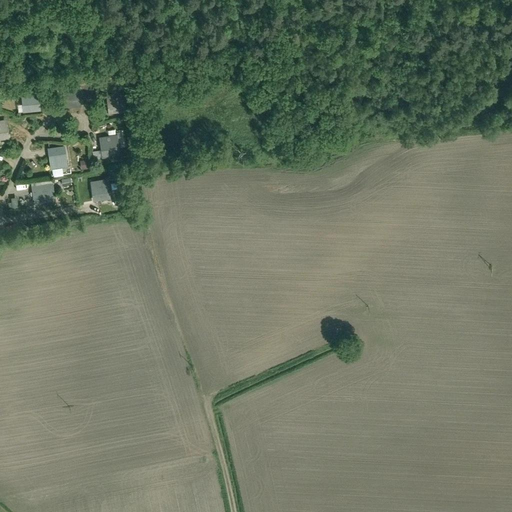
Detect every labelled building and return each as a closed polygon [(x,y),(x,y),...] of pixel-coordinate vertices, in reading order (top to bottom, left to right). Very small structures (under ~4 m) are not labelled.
[(64,81),(66,103),(84,101),(82,79),(64,81)] [(21,85),(23,107),(40,106),(38,84),(21,85)] [(108,111),(126,108),(123,92),(106,95),(108,111)] [(5,114),(0,114),(0,136),(9,135),(5,114)] [(118,127),(121,141),(127,140),(123,126),(118,127)] [(117,132),(99,134),(102,153),(119,150),(117,132)] [(64,143),(48,146),(50,166),(67,163),(64,143)] [(109,176),(90,178),(93,199),(111,197),(109,176)] [(53,181),(30,185),(33,202),(55,199),(53,181)]
